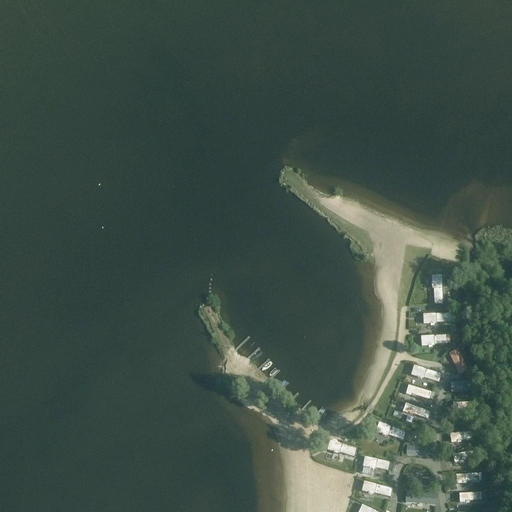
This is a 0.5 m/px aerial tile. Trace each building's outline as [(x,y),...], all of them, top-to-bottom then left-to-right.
[(432,284),(432,287),(433,287),(433,289),(434,303),(443,302),(442,277),(432,277),(433,284),(432,284)] [(436,324),(449,323),(449,314),(423,315),(424,325),(430,324),(430,325),(434,325),(434,324),(436,324)] [(434,346),(447,345),(447,336),(421,337),(422,347),(428,346),(428,347),(432,347),(432,346),(434,346)] [(457,352),(450,355),(459,374),(466,371),(457,352)] [(421,379),(423,379),(436,383),(439,374),(414,367),(412,376),(418,378),(417,379),(421,380),(421,379)] [(474,391),(473,383),(452,384),(453,392),(474,391)] [(408,387),(406,395),(431,402),(434,395),(408,387)] [(463,412),(463,411),(476,411),(475,402),(453,403),(454,412),(463,412)] [(412,417),(413,416),(415,416),(427,421),(431,412),(407,403),(403,412),(409,414),(409,415),(412,417)] [(379,423),(376,432),(382,435),(382,436),(385,437),(386,436),(387,436),(388,436),(404,441),(406,433),(379,423)] [(461,442),(473,440),(472,432),(450,435),(451,444),(461,442)] [(330,441),(328,450),(334,452),(334,453),(337,454),(337,453),(339,454),(354,458),(356,449),(330,441)] [(413,447),(407,447),(406,453),(407,453),(407,455),(429,458),(430,450),(413,448),(413,447)] [(476,460),(474,452),(452,455),(454,464),(464,462),(463,462),(476,460)] [(365,458),(363,467),(370,468),(369,469),(373,470),(373,469),(375,470),(375,469),(388,472),(392,473),(394,464),(390,463),(365,458)] [(466,483),(479,482),(478,474),(456,475),(457,484),(466,484),(466,483)] [(406,478),(405,486),(427,488),(427,480),(406,478)] [(365,482),(362,492),(369,493),(368,494),(372,495),(372,494),(374,495),(374,494),(387,497),(391,498),(393,490),(389,489),(365,482)] [(482,502),(481,493),(459,495),(459,504),(469,503),(469,502),(482,502)] [(407,498),(406,503),(411,504),(411,503),(435,505),(436,497),(408,494),(408,498),(407,498)]
